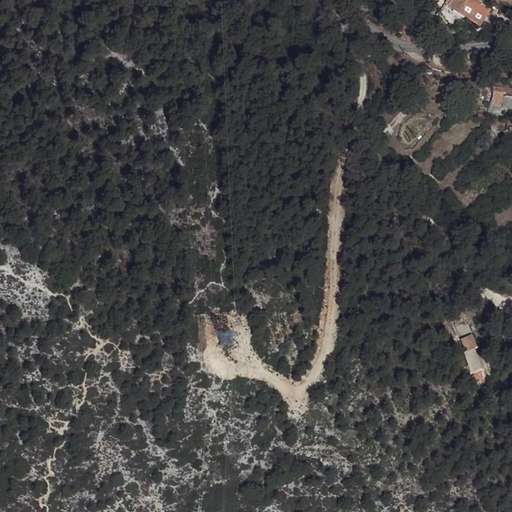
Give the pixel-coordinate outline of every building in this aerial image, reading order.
[(449,0),(480,20),(490,3),(485,0),(449,0)] [(391,81),(396,77),(390,70),(385,74),(391,81)] [(503,84),(493,83),(492,101),(502,102),(503,84)] [(511,84),(503,84),(502,102),(511,102),(511,84)] [(511,370),(511,362),(491,343),(479,354),(505,378),(511,370)] [(466,356),(471,383),(482,381),(477,354),(466,356)]
